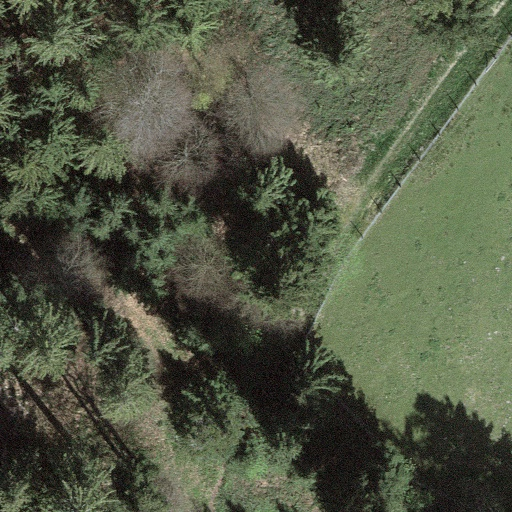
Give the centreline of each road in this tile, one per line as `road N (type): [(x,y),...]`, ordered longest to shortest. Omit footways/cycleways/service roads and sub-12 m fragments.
road 1 (track): [(0,256),(222,381),(501,0)]
road 2 (track): [(190,511),(222,381),(386,511)]
